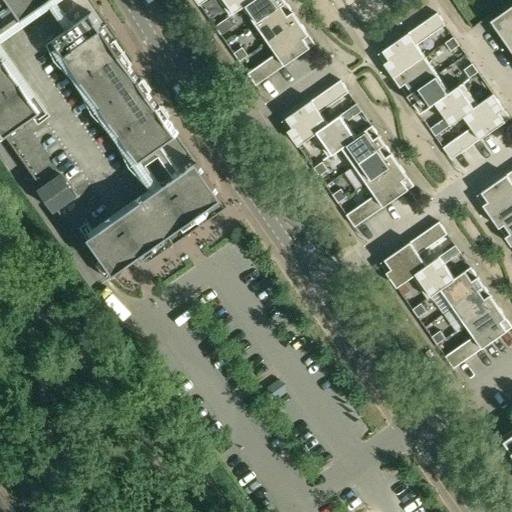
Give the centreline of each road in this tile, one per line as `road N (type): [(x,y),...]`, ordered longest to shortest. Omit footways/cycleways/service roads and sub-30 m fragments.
road 1 (residential): [(192,511),(0,237)]
road 2 (residential): [(511,154),(318,288)]
road 3 (tertiary): [(418,431),(318,288)]
road 4 (tertiary): [(220,147),(129,0)]
road 5 (tertiary): [(318,288),(220,147)]
road 6 (residential): [(220,147),(337,65)]
